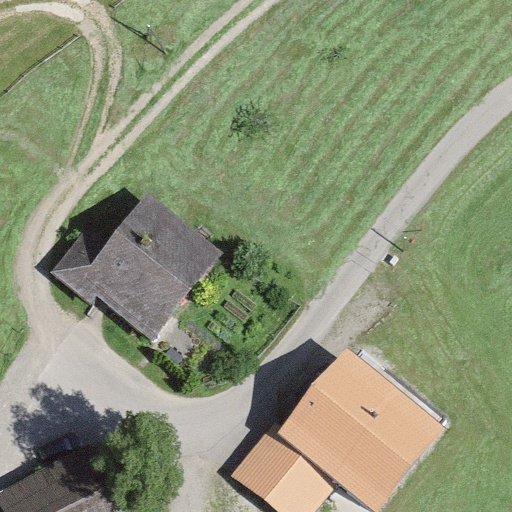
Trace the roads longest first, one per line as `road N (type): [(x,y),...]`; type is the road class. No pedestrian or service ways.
road 1 (unclassified): [(511,115),(467,151),(230,423),(152,418),(67,378)]
road 2 (track): [(64,0),(90,11),(106,39),(105,84),(72,186),(37,246),(32,287),(67,378)]
road 3 (track): [(72,186),(218,36),(265,0)]
